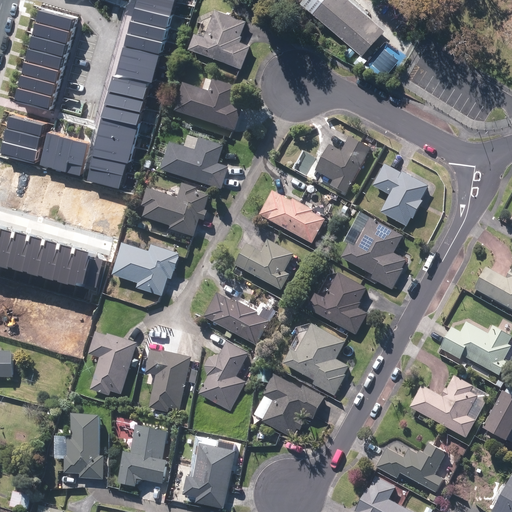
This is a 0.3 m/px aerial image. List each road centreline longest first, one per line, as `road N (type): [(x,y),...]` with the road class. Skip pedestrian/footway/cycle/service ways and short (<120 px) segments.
road 1 (residential): [(477,153),(464,221),(343,434),(319,472),(276,499)]
road 2 (residential): [(477,153),(443,147),(332,88),(292,80)]
